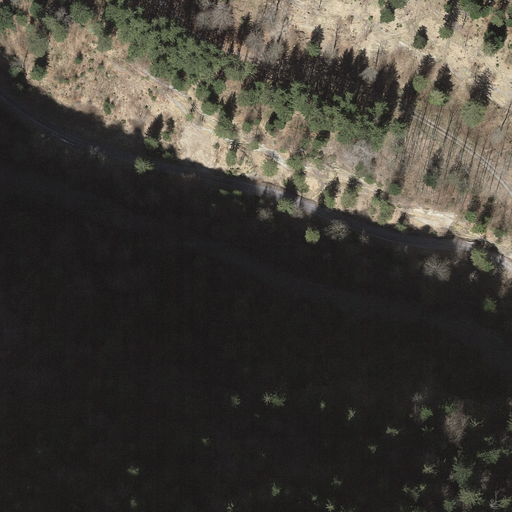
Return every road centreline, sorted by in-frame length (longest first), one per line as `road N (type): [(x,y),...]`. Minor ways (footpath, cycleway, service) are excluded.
road 1 (track): [(0,93),(54,129),(126,157),(405,239),(476,249),(511,268)]
road 2 (track): [(158,0),(209,43),(407,109),(511,191)]
